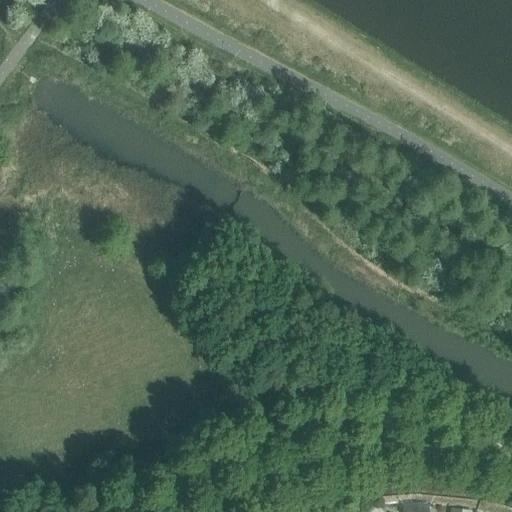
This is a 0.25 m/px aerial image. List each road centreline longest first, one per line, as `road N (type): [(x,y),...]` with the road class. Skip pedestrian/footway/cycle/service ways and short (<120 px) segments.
road 1 (tertiary): [(511,447),(449,420),(409,414),(321,419),(223,457),(158,511)]
road 2 (tertiary): [(236,511),(300,472),(376,451),(511,462)]
